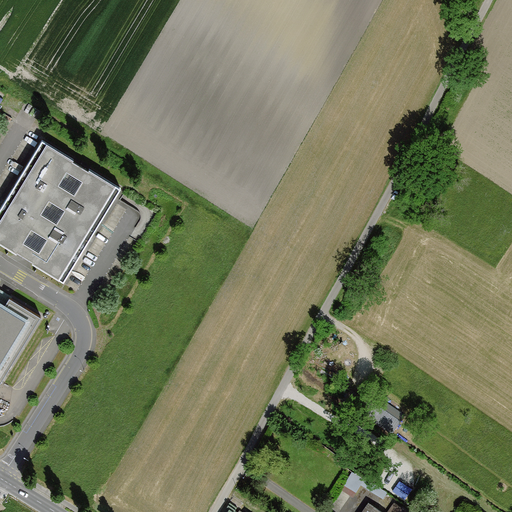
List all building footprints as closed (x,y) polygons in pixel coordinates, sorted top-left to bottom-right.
[(43,140),(0,209),(0,242),(64,281),(121,188),(43,140)] [(0,382),(42,317),(11,297),(7,303),(0,299),(0,382)] [(377,417),(398,428),(407,412),(386,401),(377,417)] [(345,488),(356,494),(363,483),(385,496),(389,490),(355,471),(345,488)] [(387,511),(382,511),(368,502),(360,511),(408,511),(394,502),(387,511)]
